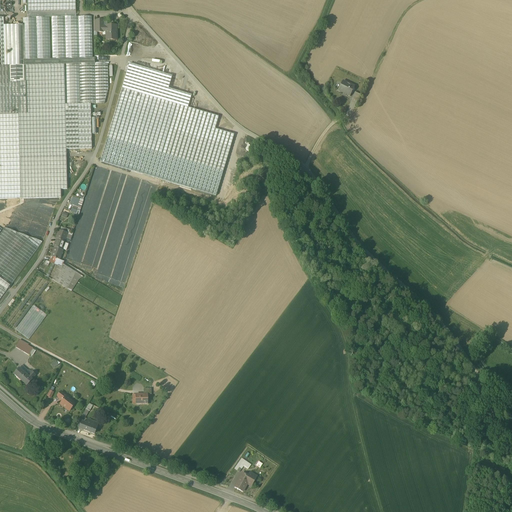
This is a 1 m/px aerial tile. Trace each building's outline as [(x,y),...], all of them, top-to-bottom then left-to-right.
[(27,0),(28,13),(76,12),(75,0),(27,0)] [(76,12),(28,13),(28,19),(50,18),(51,61),(53,61),(52,18),(76,18),(76,12)] [(76,18),(52,18),(53,61),(93,60),(92,17),(76,18)] [(28,19),(23,19),(24,61),(51,61),(50,18),(28,19)] [(18,27),(7,27),(5,27),(6,61),(19,61),(18,27)] [(117,27),(106,27),(106,32),(106,41),(117,41),(117,27)] [(95,59),(93,60),(53,61),(51,61),(24,61),(19,61),(6,61),(6,67),(17,67),(20,67),(20,77),(17,77),(14,77),(14,79),(12,79),(12,77),(9,77),(10,84),(11,84),(11,85),(12,85),(12,114),(19,114),(20,154),(6,154),(0,154),(0,160),(6,160),(20,160),(21,199),(61,198),(61,190),(67,190),(67,150),(65,106),(91,105),(105,105),(108,90),(109,90),(108,65),(95,65),(95,59)] [(0,67),(0,107),(10,107),(10,84),(9,77),(12,77),(14,77),(17,77),(17,67),(6,67),(0,67)] [(354,87),(343,82),(338,91),(350,97),(354,87)] [(219,118),(123,89),(100,161),(216,197),(234,136),(215,130),(219,118)] [(361,95),(355,93),(352,100),(357,103),(361,95)] [(65,106),(67,150),(93,149),(91,105),(65,106)] [(12,114),(6,114),(7,152),(6,152),(6,154),(20,154),(19,114),(12,114)] [(20,160),(6,160),(7,163),(8,200),(21,200),(21,199),(20,160)] [(7,169),(0,169),(0,199),(8,200),(7,163),(7,169)] [(29,200),(0,200),(0,220),(43,237),(54,208),(29,200)] [(5,229),(0,235),(0,301),(11,287),(43,243),(5,229)] [(67,234),(59,231),(57,239),(57,240),(65,243),(65,242),(67,234)] [(65,243),(57,240),(54,247),(55,247),(55,248),(63,251),(62,251),(65,243)] [(63,251),(55,248),(51,258),(60,261),(63,251)] [(63,265),(58,278),(54,276),(52,281),(53,281),(68,289),(76,273),(63,265)] [(50,284),(36,274),(0,321),(0,324),(29,341),(48,317),(34,306),(50,284)] [(33,349),(28,346),(27,347),(19,343),(16,348),(29,356),(33,349)] [(28,377),(19,369),(14,375),(27,386),(32,381),(32,380),(36,376),(32,373),(28,377)] [(147,395),(136,395),(136,405),(147,405),(147,395)] [(67,397),(65,400),(61,405),(70,412),(75,404),(67,397)] [(99,424),(88,420),(87,424),(82,423),(80,429),(84,430),(84,431),(95,435),(99,424)] [(252,464),(243,457),(236,467),(239,470),(242,464),(249,469),(252,464)] [(84,474),(79,470),(75,478),(80,481),(84,474)] [(243,474),(234,488),(242,492),(248,484),(252,485),(256,478),(249,474),(248,477),(243,474)]
